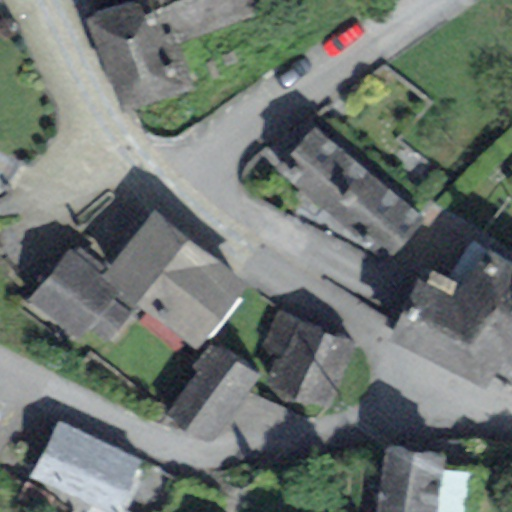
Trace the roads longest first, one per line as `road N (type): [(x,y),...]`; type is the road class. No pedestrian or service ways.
road 1 (residential): [(467,406),(290,452),(162,450),(0,375)]
road 2 (unclassified): [(169,186),(467,406)]
road 3 (residential): [(433,0),(169,186)]
road 4 (residential): [(43,0),(82,75),(169,186)]
